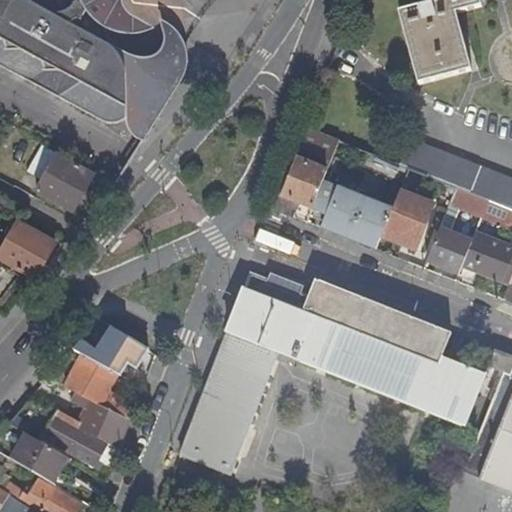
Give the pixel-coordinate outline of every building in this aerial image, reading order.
[(0,0),(0,65),(102,121),(107,123),(114,123),(116,123),(126,119),(128,127),(130,133),(142,140),(183,77),(186,60),(186,55),(185,49),(183,41),(180,36),(176,41),(173,44),(171,47),(167,50),(162,53),(159,55),(156,57),(152,57),(144,58),(133,56),(114,48),(111,44),(107,36),(102,19),(104,11),(108,3),(110,0),(0,0)] [(423,0),(425,7),(400,14),(419,86),(472,72),(457,15),(481,8),(479,0),(423,0)] [(176,41),(180,36),(169,24),(160,20),(163,34),(164,42),(160,51),(152,57),(156,57),(159,55),(162,53),(167,50),(171,47),(173,44),(176,41)] [(340,141),(306,127),(298,149),(325,160),(321,170),(298,160),(288,184),(285,183),(275,209),(308,222),(317,198),(323,182),(340,141)] [(511,180),(410,140),(399,165),(410,169),(458,188),(490,201),(511,209),(511,180)] [(41,185),(58,155),(44,148),(28,177),(41,185)] [(95,176),(58,155),(41,185),(38,191),(75,212),(95,176)] [(458,188),(410,169),(393,210),(382,237),(416,250),(434,206),(449,212),(458,188)] [(323,182),(317,198),(331,203),(323,223),(379,245),(382,237),(393,210),(323,182)] [(428,262),(460,275),(464,267),(474,243),(449,233),(460,208),(484,218),(490,201),(458,188),(449,212),(428,262)] [(483,220),(511,232),(511,209),(490,201),(484,218),(483,220)] [(0,258),(20,223),(12,219),(0,242),(0,258)] [(56,243),(20,223),(0,258),(0,260),(19,270),(16,274),(32,283),(35,280),(36,279),(56,243)] [(464,267),(508,284),(511,274),(511,248),(477,235),(474,243),(464,267)] [(271,281),(251,273),(250,273),(181,454),(231,473),(278,351),(465,424),(485,375),(443,358),(452,335),(315,281),(309,296),(271,281)] [(511,274),(508,284),(507,288),(502,300),(511,304),(511,274)] [(80,341),(72,350),(80,355),(118,375),(124,366),(133,371),(145,352),(109,329),(95,351),(80,341)] [(511,357),(495,351),(489,366),(504,373),(465,471),(511,489),(511,357)] [(102,406),(118,375),(80,355),(67,378),(56,369),(47,378),(76,393),(102,406)] [(118,375),(128,380),(133,371),(124,366),(118,375)] [(102,406),(76,393),(70,405),(81,410),(73,426),(118,450),(129,421),(106,409),(102,406)] [(112,397),(106,409),(129,421),(135,406),(117,397),(112,397)] [(73,426),(47,412),(35,432),(44,437),(43,438),(95,465),(98,460),(110,467),(118,450),(73,426)] [(60,472),(68,458),(26,435),(11,460),(48,483),(56,470),(60,472)] [(56,470),(48,483),(52,485),(60,472),(56,470)] [(42,511),(78,511),(83,505),(38,479),(27,495),(5,482),(0,488),(37,511),(42,511)] [(0,510),(2,511),(37,511),(0,488),(0,510)]
